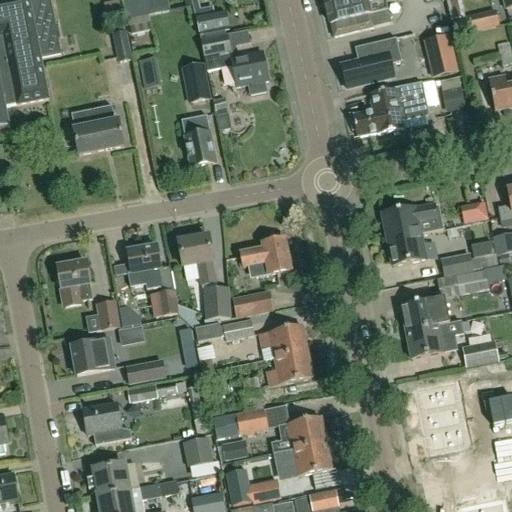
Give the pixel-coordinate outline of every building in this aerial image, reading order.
[(50,0),(31,0),(0,6),(0,133),(11,132),(6,110),(49,101),(42,62),(62,58),(50,0)] [(125,22),(170,13),(169,7),(153,10),(150,0),(127,0),(122,1),(125,22)] [(324,0),(334,39),(390,26),(384,0),(324,0)] [(446,0),(452,23),(465,20),(460,0),(446,0)] [(511,0),(503,0),(506,12),(511,10),(511,0)] [(107,5),(109,18),(122,15),(120,3),(107,5)] [(198,38),(230,33),(226,13),(195,19),(198,38)] [(470,33),(494,27),(491,14),(467,19),(470,33)] [(148,18),(127,22),(130,37),(151,33),(148,18)] [(132,62),(127,33),(125,34),(122,20),(111,22),(113,36),(112,36),(118,65),(132,62)] [(433,80),(459,74),(450,37),(424,43),(433,80)] [(228,38),(201,43),(207,74),(233,69),(237,90),(268,84),(262,55),(232,61),(228,38)] [(365,47),(368,60),(341,66),(346,90),(393,79),(390,66),(401,64),(395,40),(365,47)] [(511,66),(511,57),(509,44),(496,47),(501,69),(511,66)] [(138,67),(143,87),(152,85),(147,65),(138,67)] [(211,102),(204,67),(181,71),(188,107),(211,102)] [(457,79),(459,88),(476,84),(473,74),(457,79)] [(223,77),(208,81),(211,93),(226,89),(223,77)] [(511,88),(507,89),(505,80),(489,83),(495,115),(511,111),(511,88)] [(440,109),(434,84),(370,98),(373,114),(353,118),(358,140),(378,135),(378,137),(403,131),(402,123),(429,117),(427,111),(440,109)] [(446,115),(466,111),(462,90),(442,94),(446,115)] [(218,119),(228,117),(227,112),(228,112),(225,101),(215,103),(218,119)] [(74,133),(79,158),(124,149),(119,124),(116,125),(112,109),(72,117),(75,133),(74,133)] [(185,140),(190,170),(216,165),(210,135),(205,136),(204,131),(194,133),(195,138),(185,140)] [(511,192),(507,193),(510,209),(498,212),(500,226),(503,231),(511,229),(511,192)] [(388,243),(420,237),(418,226),(437,222),(434,206),(382,217),(388,243)] [(483,206),(472,209),(475,223),(487,221),(483,206)] [(456,239),(454,231),(444,233),(446,241),(456,239)] [(511,256),(511,235),(491,239),(495,260),(499,259),(508,257),(511,256)] [(423,248),(420,237),(388,243),(393,269),(435,261),(432,246),(423,248)] [(179,245),(186,284),(200,281),(201,287),(216,285),(212,265),(213,264),(209,239),(179,245)] [(268,278),(291,273),(284,242),(262,246),(263,252),(239,256),(242,270),(266,265),(268,278)] [(161,290),(162,296),(175,293),(171,270),(161,271),(157,249),(128,254),(130,267),(131,275),(128,276),(131,290),(146,288),(147,293),(161,290)] [(470,256),(440,262),(443,280),(474,274),(473,271),(481,269),(479,259),(471,261),(470,256)] [(510,267),(508,257),(499,259),(501,269),(503,269),(510,267)] [(81,304),(92,302),(89,287),(91,287),(87,264),(70,267),(70,265),(60,266),(61,269),(57,270),(61,292),(62,292),(65,310),(82,307),(81,304)] [(131,275),(130,267),(114,270),(116,278),(128,276),(131,275)] [(486,273),(455,279),(459,298),(499,290),(496,274),(486,276),(486,273)] [(231,322),(229,291),(203,293),(205,323),(231,322)] [(179,317),(177,307),(175,293),(156,297),(160,320),(178,317),(179,317)] [(235,322),(274,314),(269,293),(231,301),(235,322)] [(443,301),(401,309),(406,336),(439,329),(448,327),(443,301)] [(120,331),(116,304),(96,307),(101,334),(120,331)] [(196,315),(177,307),(179,317),(179,319),(186,325),(196,315)] [(225,345),(255,339),(251,322),(222,328),(225,345)] [(197,346),(222,341),(219,327),(195,331),(197,346)] [(275,362),(307,355),(302,329),(260,337),(263,353),(272,351),(275,362)] [(441,340),(439,329),(406,336),(411,361),(453,353),(450,338),(441,340)] [(181,334),(187,371),(198,369),(192,332),(181,334)] [(114,372),(109,343),(71,349),(76,379),(114,372)] [(494,344),(462,350),(466,370),(498,364),(494,344)] [(307,355),(275,362),(277,373),(267,374),(270,389),(313,381),(307,355)] [(214,373),(211,362),(199,365),(202,376),(214,373)] [(165,381),(162,366),(127,372),(130,388),(165,381)] [(243,415),(264,411),(257,381),(241,384),(243,395),(239,396),(242,415),(243,415)] [(155,387),(127,392),(130,406),(158,401),(158,399),(187,394),(185,384),(174,386),(174,387),(156,391),(155,387)] [(204,421),(197,390),(187,392),(196,437),(208,435),(205,421),(204,421)] [(457,394),(419,401),(423,421),(461,414),(457,394)] [(116,406),(82,412),(87,439),(93,438),(95,449),(132,442),(130,433),(121,431),(116,406)] [(264,412),(264,411),(243,415),(242,415),(212,421),(216,440),(217,443),(224,441),(268,433),(264,412)] [(461,414),(423,421),(427,442),(465,435),(461,414)] [(289,426),(278,429),(278,431),(281,444),(271,446),(273,457),(293,453),(325,446),(320,420),(289,426)] [(465,435),(427,442),(431,462),(469,455),(465,435)] [(183,447),(188,472),(214,466),(209,441),(183,447)] [(165,444),(144,444),(144,458),(164,458),(165,444)] [(238,461),(235,445),(224,447),(227,463),(238,461)] [(293,453),(295,464),(285,466),(289,481),(331,473),(325,446),(293,453)] [(98,499),(129,494),(124,467),(93,472),(98,499)] [(0,506),(17,503),(13,477),(0,479),(0,506)] [(277,482),(239,490),(242,510),(281,502),(277,482)] [(129,494),(98,499),(100,511),(143,511),(142,503),(162,499),(160,488),(129,494)] [(313,511),(331,511),(340,510),(337,494),(331,495),(311,499),(313,511)] [(194,511),(225,511),(222,495),(192,501),(194,511)] [(309,511),(307,500),(295,503),(296,511),(309,511)]
